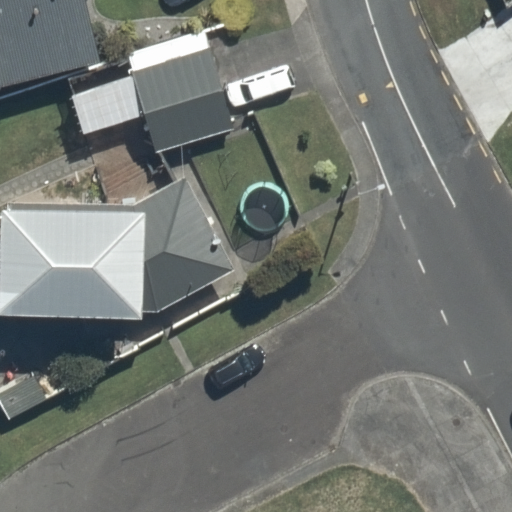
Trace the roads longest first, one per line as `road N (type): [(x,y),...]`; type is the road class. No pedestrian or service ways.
road 1 (residential): [(46,511),(483,279)]
road 2 (residential): [(361,0),(385,76),(483,279)]
